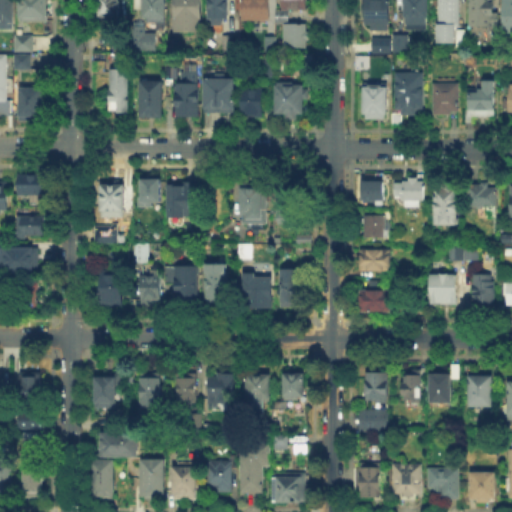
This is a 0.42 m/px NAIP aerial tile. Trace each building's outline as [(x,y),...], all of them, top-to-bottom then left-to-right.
[(0,0),(0,26),(14,27),(14,0),(0,0)] [(19,0),(19,18),(49,18),(49,0),(19,0)] [(98,0),(118,0),(119,17),(98,17),(98,0)] [(133,0),(165,0),(166,18),(142,18),(142,9),(133,9),(133,0)] [(172,0),(173,32),(201,32),(200,0),(172,0)] [(206,0),(207,19),(211,19),(211,26),(223,26),(223,19),(228,19),(227,0),(206,0)] [(242,0),(242,20),(270,20),(269,0),(242,0)] [(281,0),(281,10),(288,10),(307,9),(306,0),(281,0)] [(364,0),(364,24),(371,24),(371,30),(387,30),(387,24),(390,24),(390,0),(364,0)] [(404,0),(404,16),(407,16),(407,31),(427,31),(427,18),(429,18),(429,0),(404,0)] [(439,0),(439,24),(437,24),(437,43),(456,43),(456,47),(465,47),(465,30),(460,30),(460,0),(439,0)] [(469,0),(469,27),(499,27),(499,12),(495,12),(495,0),(469,0)] [(511,0),(503,0),(503,33),(511,33),(511,0)] [(281,10),(275,10),(275,23),(288,23),(288,10),(281,10)] [(154,48),(154,31),(144,31),(143,24),(131,25),(131,49),(154,48)] [(283,24),(283,49),(306,49),(306,40),(309,40),(309,31),(306,31),(306,24),(283,24)] [(34,51),(15,51),(16,34),(34,34),(34,51)] [(393,34),(393,52),(408,52),(408,34),(393,34)] [(221,35),(234,35),(235,50),(222,51),(221,35)] [(265,36),(264,52),(276,52),(276,36),(265,36)] [(370,36),(389,36),(389,51),(370,51),(370,36)] [(353,53),(368,53),(368,68),(353,68),(353,53)] [(18,58),(32,58),(32,70),(18,70),(18,58)] [(264,61),(264,78),(275,78),(276,61),(264,61)] [(110,69),(130,69),(129,114),(117,114),(117,110),(110,110),(110,69)] [(166,71),(166,83),(176,83),(177,118),(199,117),(199,71),(166,71)] [(396,72),(396,109),(402,109),(402,115),(418,115),(418,109),(424,109),(424,73),(396,72)] [(205,79),(205,113),(235,113),(235,79),(205,79)] [(511,80),(507,80),(507,98),(503,98),(503,110),(511,110),(511,80)] [(484,81),(484,89),(470,89),(469,117),(496,117),(496,81),(484,81)] [(141,82),(141,117),(164,117),(164,82),(141,82)] [(278,82),(278,85),(276,85),(276,114),(287,114),(287,119),(297,119),(297,115),(304,115),(304,85),(294,85),(294,82),(278,82)] [(364,83),(364,114),(366,114),(366,119),(385,119),(385,114),(388,114),(389,84),(364,83)] [(433,83),(460,83),(460,112),(452,112),(452,114),(434,115),(433,83)] [(242,87),(242,118),(263,118),(263,87),(242,87)] [(20,89),(20,117),(45,118),(46,88),(20,89)] [(392,114),(392,127),(401,127),(401,114),(392,114)] [(22,174),(48,174),(48,196),(22,196),(22,174)] [(145,203),(145,180),(162,180),(162,203),(145,203)] [(362,204),(363,181),(384,181),(384,204),(362,204)] [(396,201),(396,182),(425,182),(425,201),(396,201)] [(0,213),(0,184),(9,184),(9,213),(0,213)] [(199,185),(199,216),(173,216),(173,185),(199,185)] [(262,185),(262,192),(268,192),(268,225),(244,225),(244,185),(262,185)] [(435,225),(435,186),(458,186),(458,225),(435,225)] [(128,187),(128,219),(104,219),(104,187),(128,187)] [(471,215),(471,187),(497,187),(497,215),(471,215)] [(279,224),(279,191),(310,191),(310,224),(279,224)] [(388,217),(388,240),(365,240),(365,216),(388,217)] [(44,218),(44,238),(18,238),(18,218),(44,218)] [(97,246),(97,226),(120,226),(120,246),(97,246)] [(299,245),(299,235),(312,235),(312,245),(299,245)] [(0,245),(37,245),(37,269),(0,269),(0,245)] [(139,261),(139,245),(150,245),(150,262),(139,261)] [(479,246),(479,261),(451,261),(452,246),(479,246)] [(242,259),(243,247),(250,247),(250,259),(242,259)] [(391,252),(391,272),(362,271),(362,252),(391,252)] [(228,267),(228,306),(210,306),(210,267),(228,267)] [(177,268),(199,268),(199,301),(177,301),(177,268)] [(281,307),(281,271),(307,272),(306,308),(281,307)] [(124,274),(124,306),(102,306),(102,273),(124,274)] [(247,273),(264,274),(264,279),(274,279),(274,304),(246,303),(247,273)] [(458,276),(458,305),(431,305),(431,276),(458,276)] [(472,306),(472,276),(495,276),(495,306),(472,306)] [(145,277),(162,277),(162,303),(145,303),(145,277)] [(503,304),(511,304),(511,281),(503,281),(503,304)] [(17,286),(43,287),(43,310),(17,310),(17,286)] [(360,311),(360,289),(392,289),(392,312),(360,311)] [(19,371),(20,397),(42,397),(42,370),(19,371)] [(371,373),(390,373),(390,401),(371,401),(371,373)] [(432,404),(432,374),(453,374),(453,404),(432,404)] [(180,376),(197,376),(197,401),(180,401),(180,376)] [(248,400),(248,376),(275,376),(275,400),(248,400)] [(287,376),(304,376),(303,401),(287,401),(287,376)] [(404,402),(405,377),(423,377),(423,402),(404,402)] [(470,406),(470,377),(493,377),(493,406),(470,406)] [(99,407),(99,379),(120,379),(120,407),(99,407)] [(139,405),(139,379),(162,379),(162,405),(139,405)] [(210,402),(211,379),(236,379),(236,403),(210,402)] [(43,426),(16,426),(16,409),(43,409),(43,426)] [(362,431),(362,411),(390,411),(390,431),(362,431)] [(194,429),(194,415),(203,415),(203,429),(194,429)] [(166,416),(166,433),(153,433),(153,416),(166,416)] [(22,430),(41,430),(41,448),(22,448),(22,430)] [(290,436),(290,449),(277,449),(277,436),(290,436)] [(96,437),(139,437),(139,457),(96,457),(96,437)] [(183,437),(183,448),(168,448),(168,437),(183,437)] [(264,492),(244,492),(244,445),(273,445),(273,467),(265,467),(264,492)] [(0,493),(0,457),(11,457),(11,493),(0,493)] [(23,460),(22,496),(42,497),(42,460),(23,460)] [(115,463),(115,498),(95,498),(95,463),(115,463)] [(143,497),(143,463),(166,463),(166,497),(143,497)] [(207,492),(207,464),(234,464),(234,493),(207,492)] [(391,497),(391,464),(423,464),(423,497),(391,497)] [(175,492),(175,465),(198,465),(198,492),(175,492)] [(361,497),(361,466),(382,466),(381,497),(361,497)] [(430,498),(431,467),(461,468),(461,498),(430,498)] [(474,474),(497,474),(496,505),(474,504),(474,474)] [(277,475),(309,475),(309,502),(277,502),(277,475)]
